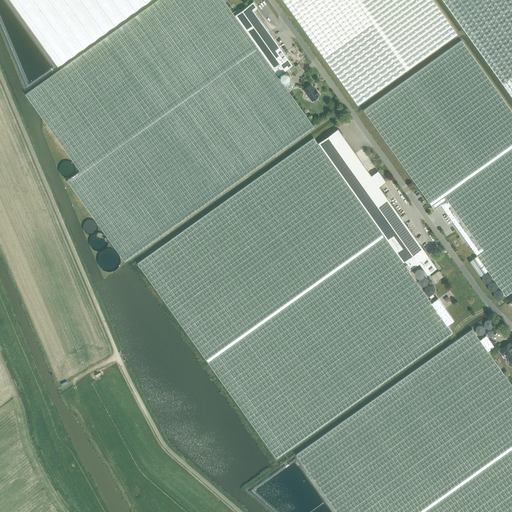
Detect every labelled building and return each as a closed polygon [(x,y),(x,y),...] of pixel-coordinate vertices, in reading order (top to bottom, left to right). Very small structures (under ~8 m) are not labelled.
[(10,0),(58,66),(149,0),(10,0)] [(223,0),(157,0),(25,94),(80,171),(67,180),(125,261),(314,127),(289,91),(295,86),(290,79),(283,84),(277,75),(235,15),(223,0)] [(283,0),(358,105),(457,34),(432,0),(283,0)] [(511,0),(442,0),(511,98),(511,0)] [(254,1),(235,15),(277,75),(292,65),(261,20),(253,10),(258,7),(254,1)] [(434,209),(441,205),(447,200),(479,246),(473,250),(506,296),(511,291),(511,111),(462,40),(364,110),(434,209)] [(311,84),(304,89),(312,101),(314,99),(315,100),(316,100),(318,99),(318,98),(317,97),(319,96),(319,95),(320,94),(315,88),(314,89),(311,84)] [(337,129),(317,143),(408,270),(419,262),(428,274),(437,267),(379,186),(386,181),(378,171),(371,176),(337,129)] [(408,270),(317,143),(314,138),(138,263),(276,458),(452,332),(447,325),(454,320),(438,298),(433,301),(431,303),(429,300),(408,270)] [(441,205),(473,250),(479,246),(447,200),(441,205)] [(95,230),(95,220),(86,220),(86,230),(95,230)] [(114,266),(115,255),(109,255),(109,259),(107,258),(106,266),(114,266)] [(423,274),(423,273),(423,271),(422,270),(422,269),(421,268),(419,268),(418,267),(417,267),(416,268),(415,269),(414,269),(413,271),(413,272),(413,273),(413,274),(414,276),(415,276),(416,277),(417,278),(418,278),(420,277),(421,277),(422,276),(422,275),(423,274)] [(434,274),(439,280),(443,276),(439,270),(434,274)] [(493,280),(493,278),(492,277),(491,276),(490,275),(489,275),(487,275),(486,276),(485,277),(484,278),(484,279),(484,280),(484,281),(485,282),(485,283),(487,284),(488,284),(490,284),(491,284),(491,283),(493,282),(493,280)] [(499,288),(498,286),(497,285),(496,284),(495,283),(494,283),(493,283),(492,284),(491,284),(490,285),(490,286),(489,288),(490,289),(491,291),(492,292),(494,292),(495,292),(496,292),(497,291),(498,290),(499,288)] [(504,296),(504,295),(504,294),(503,292),(502,291),(500,291),(498,291),(497,291),(497,292),(495,293),(495,295),(495,297),(496,298),(497,300),(499,300),(501,300),(503,299),(504,297),(504,296)] [(494,324),(494,322),(493,321),(493,320),(492,319),(491,318),(489,318),(487,318),(485,319),(485,320),(484,321),(483,322),(483,323),(483,325),(484,327),(486,328),(486,329),(488,329),(490,329),(491,329),(492,328),(493,327),(494,326),(494,325),(494,324)] [(484,330),(484,328),(483,327),(482,325),(480,325),(478,325),(477,325),(476,326),(475,327),(475,328),(474,330),(474,331),(475,332),(475,333),(477,335),(479,335),(480,335),(481,335),(483,334),(483,333),(484,332),(484,330)] [(511,511),(511,384),(488,351),(494,346),(486,335),(480,339),(472,329),(296,455),(337,511),(511,511)] [(502,349),(500,350),(503,354),(505,353),(509,359),(508,359),(511,364),(511,363),(511,348),(508,343),(501,348),(502,349)]
